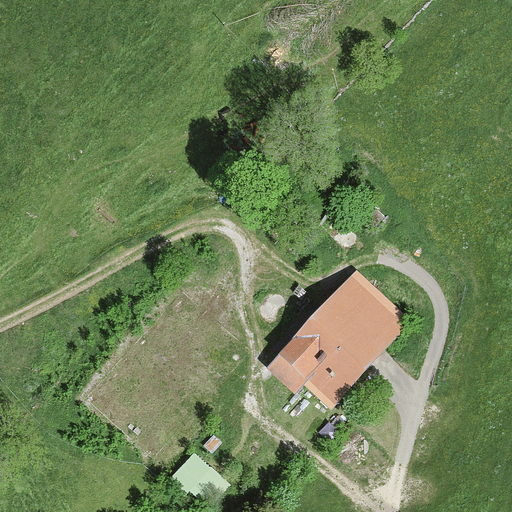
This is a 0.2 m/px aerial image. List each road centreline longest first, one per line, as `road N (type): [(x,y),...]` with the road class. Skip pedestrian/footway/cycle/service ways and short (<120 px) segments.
road 1 (track): [(0,324),(196,227),(238,230),(315,284),(373,258),(416,271)]
road 2 (track): [(393,511),(442,326),(437,296),(416,271)]
